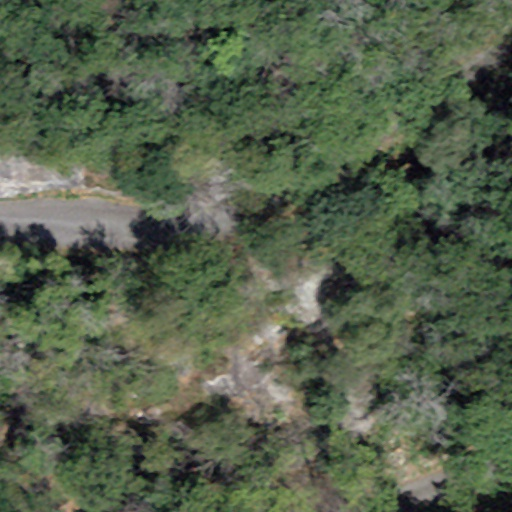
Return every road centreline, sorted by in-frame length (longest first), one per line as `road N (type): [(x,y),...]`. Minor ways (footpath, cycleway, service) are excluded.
road 1 (unclassified): [(511,55),(219,229),(0,235)]
road 2 (unclassified): [(396,511),(511,462)]
